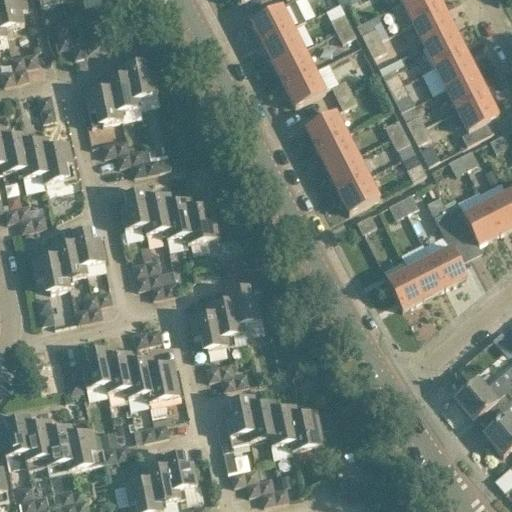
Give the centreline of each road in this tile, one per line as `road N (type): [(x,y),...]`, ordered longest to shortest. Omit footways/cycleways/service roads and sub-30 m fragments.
road 1 (unclassified): [(392,396),(182,0)]
road 2 (residential): [(392,396),(511,294)]
road 3 (residential): [(67,83),(82,80),(177,0)]
road 4 (residential): [(7,338),(34,344),(131,327)]
road 5 (residential): [(131,327),(110,225),(97,212)]
road 6 (unclassified): [(451,501),(392,396)]
